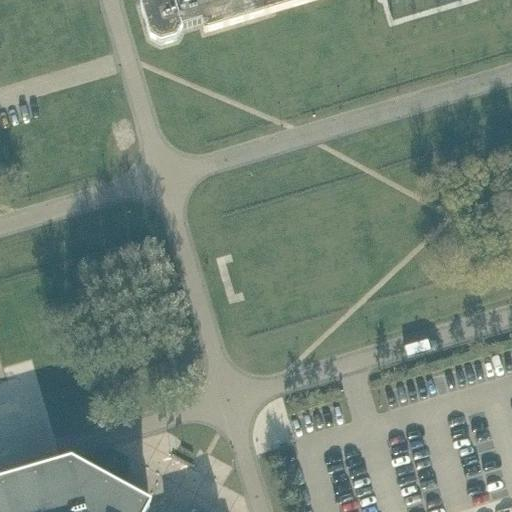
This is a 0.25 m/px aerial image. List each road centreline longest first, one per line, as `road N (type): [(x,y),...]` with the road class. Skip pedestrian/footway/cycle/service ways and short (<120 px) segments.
road 1 (unclassified): [(163,179),(511,76)]
road 2 (unclassified): [(511,317),(228,400)]
road 3 (unclassified): [(163,179),(228,400)]
road 4 (unclassified): [(110,0),(163,179)]
road 5 (unclassified): [(228,400),(59,450)]
road 6 (unclassified): [(0,227),(163,179)]
